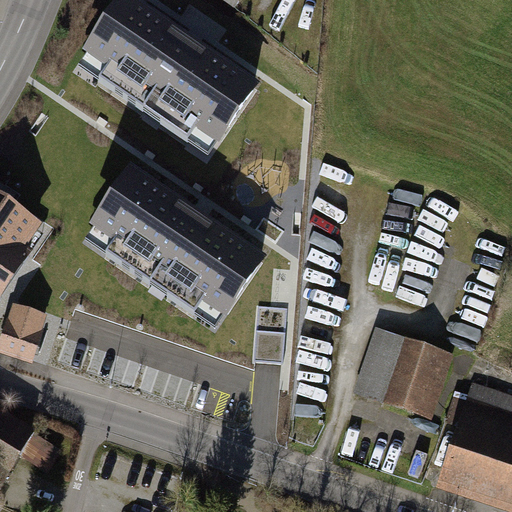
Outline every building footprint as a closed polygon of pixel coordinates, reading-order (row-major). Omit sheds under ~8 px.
[(258,80),(136,0),(112,0),(79,50),(217,142),(258,80)] [(220,0),(233,9),(239,0),(220,0)] [(265,256),(127,165),(88,225),(225,316),(265,256)] [(41,225),(0,196),(0,297),(33,249),(27,245),(41,225)] [(46,315),(12,305),(0,341),(0,354),(30,364),(46,315)] [(286,310),(258,307),(254,360),(283,363),(286,310)] [(452,352),(376,328),(357,389),(433,413),(452,352)] [(511,395),(471,382),(466,397),(511,412),(511,395)] [(511,511),(511,412),(466,397),(435,488),(506,511),(511,511)] [(0,412),(0,468),(9,473),(19,456),(32,433),(33,431),(0,412)] [(32,433),(19,456),(48,472),(61,450),(32,433)]
